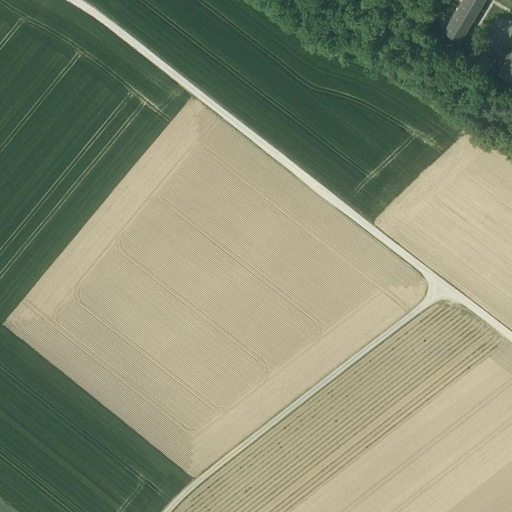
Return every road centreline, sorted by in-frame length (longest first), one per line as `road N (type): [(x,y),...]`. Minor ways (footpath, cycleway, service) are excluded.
road 1 (track): [(72,0),(511,337)]
road 2 (track): [(166,511),(446,286)]
